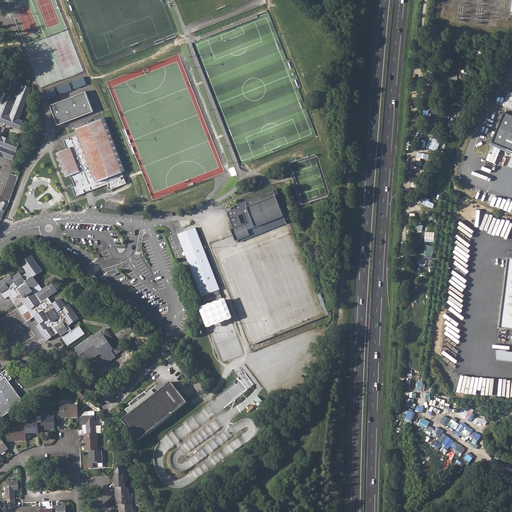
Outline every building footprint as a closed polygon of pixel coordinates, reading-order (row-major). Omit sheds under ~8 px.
[(209,110),(188,59),(187,60),(191,69),(190,69),(222,153),(224,153),(227,162),(229,162),(209,110)] [(83,77),(72,81),(74,88),(76,88),(86,84),(83,77)] [(20,117),(28,95),(31,88),(23,84),(22,84),(22,85),(20,84),(20,83),(11,80),(0,108),(0,111),(14,117),(19,119),(20,117)] [(68,83),(57,87),(59,94),(61,94),(69,91),(71,90),(68,83)] [(53,89),(45,92),(48,99),(55,96),(56,96),(53,89)] [(85,91),(50,105),(57,124),(93,111),(89,100),(85,91)] [(511,112),(511,114),(505,111),(492,143),(511,151),(511,112)] [(69,140),(69,138),(63,140),(67,149),(56,153),(65,177),(69,175),(71,178),(71,177),(75,186),(72,187),(76,196),(87,191),(108,184),(108,185),(107,186),(109,189),(113,188),(112,187),(114,187),(114,188),(126,183),(124,178),(121,179),(120,177),(123,176),(122,171),(124,170),(103,117),(74,129),(76,135),(70,137),(71,139),(69,140)] [(19,119),(15,128),(20,129),(24,121),(19,119)] [(0,154),(13,160),(19,143),(2,136),(0,140),(0,134),(1,131),(0,130),(0,154)] [(10,173),(2,194),(5,195),(4,198),(9,200),(17,179),(18,176),(10,173)] [(227,211),(239,241),(287,224),(274,195),(227,211)] [(0,205),(0,208),(5,210),(8,203),(2,201),(0,205)] [(177,235),(201,296),(206,295),(211,293),(212,296),(213,297),(220,294),(218,290),(220,289),(195,228),(177,235)] [(10,275),(0,282),(0,292),(4,299),(9,296),(27,322),(34,317),(39,324),(37,326),(47,340),(58,332),(60,336),(68,331),(69,332),(61,338),(67,346),(85,334),(79,325),(71,331),(68,325),(78,318),(68,304),(66,306),(60,298),(52,304),(48,298),(57,291),(52,283),(42,290),(33,277),(42,270),(31,255),(20,263),(27,273),(22,276),(19,273),(11,278),(10,275)] [(511,259),(504,259),(497,328),(511,330),(511,259)] [(38,277),(42,282),(47,278),(44,273),(38,277)] [(233,319),(226,299),(200,308),(207,328),(233,319)] [(92,336),(74,348),(84,362),(88,359),(89,360),(99,354),(106,364),(116,357),(114,355),(120,351),(105,329),(93,338),(92,336)] [(511,350),(497,349),(496,359),(511,360),(511,350)] [(0,373),(0,418),(24,402),(9,381),(13,379),(6,369),(0,373)] [(129,414),(121,420),(138,441),(187,403),(171,382),(163,388),(155,394),(151,389),(146,393),(144,391),(129,403),(130,405),(125,409),(129,414)] [(86,397),(77,390),(77,396),(83,401),(86,397)] [(78,417),(77,404),(60,404),(60,405),(58,405),(58,416),(60,416),(61,418),(78,417)] [(86,425),(87,433),(97,433),(100,433),(100,426),(95,426),(94,411),(88,412),(89,416),(81,416),(82,425),(86,425)] [(39,423),(38,423),(38,430),(55,429),(54,416),(41,417),(42,423),(39,423)] [(34,425),(26,425),(26,427),(26,434),(38,433),(38,430),(38,423),(34,423),(34,425)] [(26,434),(26,427),(13,428),(13,434),(9,434),(10,441),(26,440),(26,434)] [(87,433),(84,434),(85,451),(88,451),(98,450),(97,439),(97,433),(87,433)] [(0,454),(1,454),(0,452),(4,450),(5,451),(8,449),(1,439),(0,439),(0,454)] [(98,450),(88,451),(89,467),(97,467),(97,463),(102,463),(101,450),(100,450),(98,450)] [(114,476),(115,488),(125,487),(125,483),(123,483),(123,475),(122,475),(122,465),(115,471),(115,475),(114,476)] [(5,482),(6,499),(15,499),(14,490),(18,490),(18,481),(5,482)] [(125,487),(115,488),(116,505),(119,505),(129,504),(128,487),(125,487)] [(15,499),(6,499),(6,511),(22,511),(22,507),(15,508),(15,499)]
